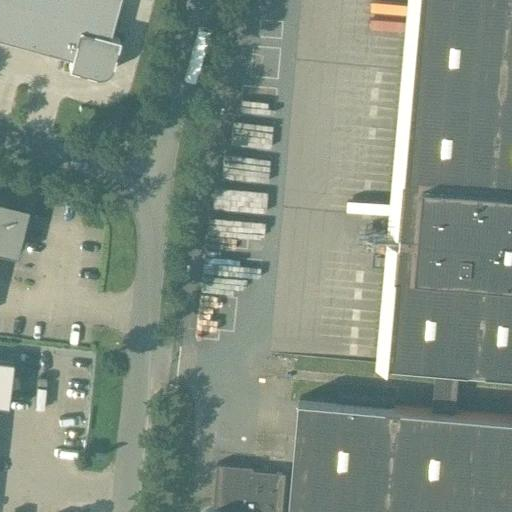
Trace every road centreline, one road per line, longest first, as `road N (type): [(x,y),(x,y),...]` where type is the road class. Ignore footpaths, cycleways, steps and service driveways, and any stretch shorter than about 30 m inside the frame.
road 1 (unclassified): [(156,184),(122,511)]
road 2 (unclassified): [(207,0),(156,184)]
road 3 (unclassified): [(156,184),(0,136)]
road 4 (unknown): [(144,293),(3,284)]
